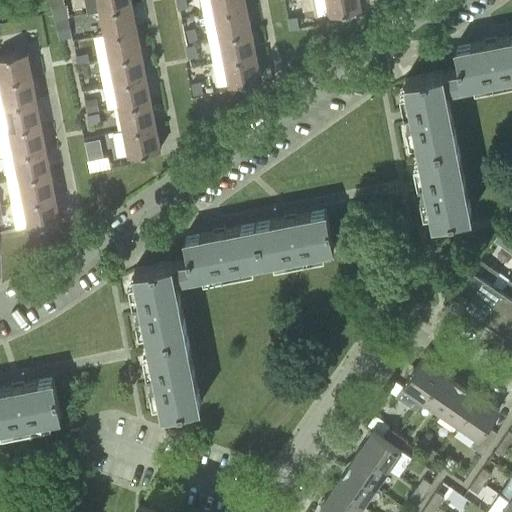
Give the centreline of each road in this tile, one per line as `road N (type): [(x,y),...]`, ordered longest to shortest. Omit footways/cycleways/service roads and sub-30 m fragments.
road 1 (residential): [(0,303),(443,0)]
road 2 (residential): [(273,492),(384,325),(409,312),(511,375)]
road 3 (residential): [(273,492),(111,440)]
